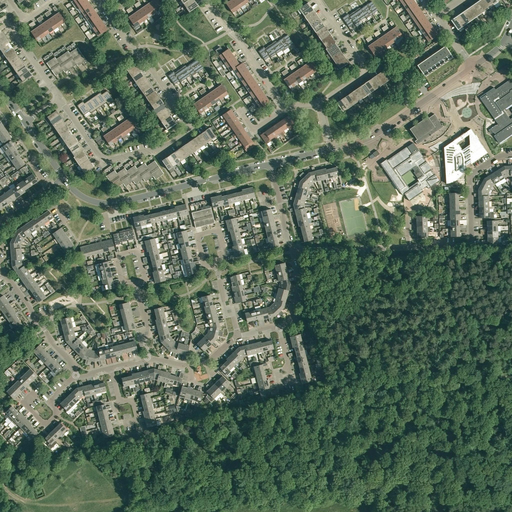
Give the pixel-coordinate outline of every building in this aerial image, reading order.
[(86,0),(82,0),(76,4),(74,6),(77,10),(79,8),(88,2),(86,0)] [(159,10),(163,8),(158,0),(154,0),(153,1),(159,10)] [(189,0),(183,4),(186,8),(195,2),(193,0),(189,0)] [(235,0),(231,0),(230,1),(236,10),(240,7),(235,0)] [(412,0),(404,6),(407,10),(416,3),(413,0),(412,0)] [(491,8),(485,0),(481,0),(480,1),(487,11),(491,8)] [(155,13),(159,10),(153,1),(149,4),(155,13)] [(236,10),(230,1),(226,4),(232,13),(236,10)] [(371,1),(366,5),(372,14),(378,10),(371,1)] [(483,13),(487,11),(480,1),(476,4),(483,13)] [(91,6),(88,2),(79,8),(82,12),(91,6)] [(195,2),(186,8),(189,13),(198,6),(195,2)] [(299,9),(302,13),(311,7),(308,2),(299,9)] [(419,7),(416,3),(407,10),(409,14),(419,7)] [(149,4),(145,7),(151,16),(155,13),(149,4)] [(471,5),(472,7),(479,16),(483,13),(476,4),(472,7),(471,5)] [(366,18),(372,14),(366,5),(361,9),(360,9),(366,17),(366,18)] [(479,16),(472,7),(471,5),(472,7),(468,9),(467,8),(475,19),(479,16)] [(94,10),(91,6),(82,12),(85,16),(94,10)] [(147,19),(151,16),(145,7),(141,9),(147,19)] [(305,17),(314,11),(311,7),(302,13),(300,15),(303,18),(305,17)] [(409,14),(412,18),(421,11),(419,7),(409,14)] [(360,9),(361,9),(360,8),(354,11),(360,21),(366,17),(360,9)] [(467,8),(468,10),(464,12),(471,22),(475,19),(467,8)] [(147,19),(141,9),(137,12),(143,21),(147,19)] [(87,20),(97,14),(94,10),(85,16),(87,20)] [(317,15),(314,11),(305,17),(307,21),(317,15)] [(354,11),(349,15),(354,23),(355,24),(360,21),(354,11)] [(421,11),(412,18),(415,22),(424,15),(421,11)] [(59,12),(55,15),(62,25),(66,22),(59,12)] [(139,24),(143,21),(137,12),(133,15),(139,24)] [(467,24),(471,22),(464,12),(460,15),(467,24)] [(99,18),(97,14),(87,20),(90,24),(99,18)] [(348,27),(354,23),(349,15),(348,14),(342,18),(348,27)] [(55,15),(51,18),(58,27),(62,25),(55,15)] [(133,28),(139,24),(133,15),(130,17),(129,16),(127,16),(126,17),(133,28)] [(310,25),(319,18),(317,15),(307,21),(310,25)] [(415,22),(417,26),(427,19),(424,15),(415,22)] [(460,15),(456,18),(463,27),(467,24),(460,15)] [(58,27),(51,18),(47,21),(54,30),(58,27)] [(102,22),(99,18),(90,24),(93,28),(102,22)] [(310,25),(313,29),(322,22),(319,18),(310,25)] [(459,30),(463,27),(456,18),(452,21),(459,30)] [(417,26),(420,30),(429,23),(427,19),(417,26)] [(47,21),(43,24),(50,33),(54,30),(47,21)] [(105,26),(102,22),(93,28),(96,32),(105,26)] [(325,26),(322,22),(313,29),(316,33),(325,26)] [(423,34),(432,27),(429,23),(420,30),(423,34)] [(39,26),(46,36),(50,33),(43,24),(39,26)] [(39,26),(35,29),(42,39),(46,36),(39,26)] [(108,30),(105,26),(96,32),(98,36),(108,30)] [(318,37),(328,30),(325,26),(316,33),(318,37)] [(402,36),(396,27),(392,30),(398,39),(402,36)] [(423,34),(426,38),(435,31),(432,27),(423,34)] [(38,41),(42,39),(35,29),(31,32),(38,41)] [(330,34),(328,30),(318,37),(321,41),(330,34)] [(394,42),(398,39),(392,30),(388,33),(394,42)] [(428,42),(438,35),(435,31),(426,38),(428,42)] [(390,45),(394,42),(388,33),(384,35),(390,45)] [(333,38),(330,34),(321,41),(324,45),(333,38)] [(287,35),(282,39),(288,48),(294,44),(287,35)] [(380,38),(386,47),(390,45),(384,35),(380,38)] [(336,42),(333,38),(324,45),(327,48),(325,49),(336,42)] [(382,50),(386,47),(380,38),(376,41),(382,50)] [(282,39),(277,42),(276,42),(282,50),(281,50),(282,51),(288,48),(282,39)] [(10,43),(7,40),(0,44),(0,48),(1,50),(10,43)] [(276,41),(270,45),(276,54),(281,50),(282,50),(276,42),(277,42),(276,41)] [(382,50),(376,41),(372,44),(378,53),(382,50)] [(325,49),(328,53),(338,47),(335,43),(336,43),(336,42),(325,49)] [(1,50),(3,54),(13,47),(10,43),(1,50)] [(374,56),(378,53),(372,44),(368,47),(374,56)] [(271,58),(276,54),(270,45),(265,48),(270,56),(271,58)] [(445,46),(441,49),(447,58),(452,56),(445,46)] [(15,51),(13,47),(3,54),(6,58),(15,51)] [(264,60),(270,56),(265,48),(264,47),(258,51),(264,60)] [(340,51),(338,47),(328,53),(331,57),(340,51)] [(82,64),(87,61),(78,48),(73,51),(82,64)] [(219,56),(222,60),(231,53),(229,49),(219,56)] [(441,49),(437,52),(444,61),(447,58),(441,49)] [(6,58),(9,62),(18,55),(15,51),(6,58)] [(64,54),(73,67),(77,65),(69,54),(70,53),(68,51),(64,54)] [(73,51),(70,53),(69,54),(77,65),(78,67),(82,64),(73,51)] [(331,57),(334,61),(343,55),(340,51),(331,57)] [(437,52),(433,54),(440,64),(444,61),(437,52)] [(222,60),(225,64),(234,57),(231,53),(222,60)] [(64,54),(60,57),(69,70),(73,67),(64,54)] [(433,54),(429,57),(436,67),(440,64),(433,54)] [(12,66),(21,59),(18,55),(9,62),(12,66)] [(346,59),(343,55),(334,61),(336,65),(346,59)] [(65,73),(69,70),(60,57),(56,60),(64,71),(63,71),(65,73)] [(228,68),(237,61),(234,57),(225,64),(228,68)] [(429,57),(425,60),(432,69),(436,67),(429,57)] [(55,58),(51,60),(60,73),(63,71),(64,71),(56,60),(55,58)] [(12,66),(14,70),(24,63),(21,59),(12,66)] [(192,63),(198,72),(203,68),(197,59),(192,63)] [(339,69),(349,63),(346,59),(336,65),(339,69)] [(56,76),(60,73),(51,60),(47,63),(56,76)] [(312,60),(307,63),(314,73),(319,70),(312,60)] [(425,60),(421,63),(428,72),(432,69),(425,60)] [(230,72),(233,70),(240,65),(237,61),(228,68),(230,72)] [(24,63),(14,70),(17,74),(26,67),(24,63)] [(127,70),(130,74),(139,67),(136,63),(127,70)] [(186,67),(191,74),(191,75),(192,76),(198,72),(192,63),(186,67)] [(233,70),(236,74),(245,67),(242,63),(240,65),(233,70)] [(310,76),(314,73),(307,63),(304,66),(310,76)] [(421,63),(417,65),(424,75),(428,72),(421,63)] [(186,78),(191,75),(191,74),(186,67),(185,65),(180,69),(186,78)] [(304,66),(300,69),(306,78),(310,76),(304,66)] [(17,74),(20,77),(29,71),(26,67),(17,74)] [(142,71),(139,67),(130,74),(132,78),(142,71)] [(245,67),(236,74),(239,78),(248,71),(245,67)] [(180,82),(186,78),(180,69),(175,73),(174,73),(180,81),(179,81),(180,82)] [(302,81),(306,78),(300,69),(296,72),(302,81)] [(386,82),(391,79),(384,70),(380,73),(386,82)] [(29,71),(20,77),(23,82),(32,75),(29,71)] [(135,82),(144,75),(142,71),(132,78),(135,82)] [(239,78),(242,82),(251,75),(248,71),(239,78)] [(179,81),(180,81),(174,73),(175,73),(174,72),(168,76),(174,85),(179,81)] [(296,72),(292,74),(298,84),(302,81),(296,72)] [(383,85),(386,82),(380,73),(376,75),(383,85)] [(292,74),(288,77),(294,87),(298,84),(292,74)] [(147,79),(144,75),(135,82),(138,86),(147,79)] [(242,82),(244,86),(254,79),(251,75),(242,82)] [(379,87),(383,85),(376,75),(372,78),(379,87)] [(290,89),(294,87),(288,77),(284,80),(290,89)] [(368,81),(375,90),(379,87),(372,78),(368,81)] [(150,83),(147,79),(138,86),(140,90),(150,83)] [(254,79),(244,86),(247,90),(256,83),(254,79)] [(511,81),(510,80),(505,83),(496,90),(494,88),(488,92),(486,93),(487,94),(481,99),(498,124),(496,125),(491,129),(489,130),(491,133),(493,132),(494,133),(496,135),(494,136),(499,143),(511,134),(511,81)] [(371,93),(375,90),(368,81),(364,84),(371,93)] [(140,90),(143,94),(153,87),(150,83),(140,90)] [(247,90),(250,94),(259,87),(256,83),(247,90)] [(367,96),(371,93),(364,84),(360,86),(367,96)] [(224,97),(228,94),(222,85),(218,88),(224,97)] [(367,96),(360,86),(356,89),(363,98),(367,96)] [(155,91),(153,87),(143,94),(146,98),(155,91)] [(262,91),(259,87),(250,94),(251,95),(250,96),(251,98),(252,97),(253,98),(262,91)] [(220,100),(224,97),(218,88),(214,91),(220,100)] [(359,101),(363,98),(356,89),(352,92),(359,101)] [(111,96),(110,95),(107,91),(101,94),(101,95),(107,102),(106,102),(108,104),(114,100),(111,96)] [(155,91),(146,98),(149,102),(158,95),(155,91)] [(216,103),(220,100),(214,91),(210,93),(216,103)] [(253,98),(255,102),(265,95),(262,91),(253,98)] [(99,93),(98,94),(95,96),(101,106),(106,102),(107,102),(101,95),(101,94),(100,92),(99,93)] [(355,104),(359,101),(352,92),(348,95),(355,104)] [(212,106),(216,103),(210,93),(205,96),(212,106)] [(161,99),(158,95),(149,102),(151,106),(161,99)] [(255,102),(258,106),(267,99),(265,95),(255,102)] [(351,107),(355,104),(348,95),(345,97),(351,107)] [(89,100),(96,110),(101,106),(95,96),(94,97),(93,98),(89,100)] [(205,96),(201,99),(208,108),(212,106),(205,96)] [(345,97),(341,100),(347,109),(351,107),(345,97)] [(164,103),(161,99),(151,106),(154,109),(153,110),(163,104),(164,103)] [(204,111),(208,108),(201,99),(197,102),(204,111)] [(261,110),(270,103),(267,99),(258,106),(261,110)] [(89,111),(91,113),(96,110),(89,100),(88,101),(87,101),(84,103),(89,111)] [(343,112),(347,109),(341,100),(336,103),(343,112)] [(77,105),(84,115),(89,111),(84,103),(83,101),(79,104),(77,105)] [(193,104),(200,114),(204,111),(197,102),(193,104)] [(163,104),(153,110),(156,114),(165,108),(163,104)] [(168,112),(165,108),(156,114),(159,118),(168,112)] [(47,117),(50,121),(59,115),(56,110),(47,117)] [(221,119),(223,121),(225,119),(233,114),(230,110),(223,115),(224,117),(221,119)] [(171,116),(168,112),(159,118),(161,122),(171,116)] [(233,114),(225,119),(223,121),(224,122),(226,121),(228,123),(236,118),(233,114)] [(431,135),(432,134),(443,127),(434,114),(428,118),(427,117),(409,129),(417,140),(415,141),(417,144),(417,145),(430,136),(431,135)] [(62,119),(59,115),(50,121),(53,125),(62,119)] [(161,122),(164,126),(174,120),(171,116),(161,122)] [(284,119),(291,129),(293,127),(292,125),(294,124),(289,116),(284,119)] [(138,126),(132,117),(128,120),(134,129),(138,126)] [(228,129),(231,127),(239,122),(236,118),(228,123),(229,125),(227,127),(228,129)] [(53,125),(55,129),(65,123),(62,119),(53,125)] [(291,129),(284,119),(280,121),(286,129),(288,128),(290,130),(291,129)] [(128,120),(124,122),(130,132),(134,129),(128,120)] [(177,124),(174,120),(164,126),(167,130),(177,124)] [(282,132),(284,134),(285,136),(286,135),(285,133),(284,130),(286,129),(280,121),(276,124),(282,132)] [(120,125),(126,135),(130,132),(124,122),(120,125)] [(239,122),(231,127),(228,129),(229,130),(232,129),(234,131),(241,126),(239,122)] [(67,127),(65,123),(55,129),(58,133),(67,127)] [(282,132),(276,124),(273,127),(278,134),(280,133),(282,135),(284,134),(282,132)] [(120,125),(116,128),(122,137),(126,135),(120,125)] [(232,135),(234,137),(236,135),(244,130),(241,126),(234,131),(235,133),(232,135)] [(58,133),(61,137),(70,131),(67,127),(58,133)] [(273,127),(269,129),(276,140),(278,138),(276,136),(278,134),(273,127)] [(118,140),(122,137),(116,128),(112,131),(118,140)] [(216,137),(210,128),(205,131),(214,143),(218,139),(216,137)] [(270,140),(272,138),(274,141),(276,140),(269,129),(265,132),(270,140)] [(244,130),(236,135),(234,137),(235,138),(237,137),(239,139),(247,134),(244,130)] [(73,135),(70,131),(61,137),(64,141),(73,135)] [(112,131),(108,134),(114,143),(118,140),(112,131)] [(201,134),(208,143),(210,145),(214,143),(205,131),(201,134)] [(270,140),(265,132),(260,135),(267,144),(271,141),(270,140)] [(11,138),(8,133),(0,139),(1,141),(0,141),(0,142),(2,145),(3,143),(11,138)] [(114,143),(108,134),(104,136),(110,146),(114,143)] [(204,145),(208,143),(201,134),(198,136),(204,145)] [(239,145),(242,143),(250,137),(247,134),(239,139),(240,141),(238,143),(239,145)] [(64,141),(66,145),(76,139),(73,135),(64,141)] [(487,153),(478,139),(479,139),(476,135),(469,139),(469,145),(462,150),(456,141),(454,142),(445,148),(447,183),(446,183),(446,184),(449,183),(451,183),(452,182),(454,181),(455,181),(457,180),(458,179),(459,178),(460,176),(461,175),(462,174),(463,172),(464,171),(464,170),(465,168),(465,166),(466,165),(471,162),(486,152),(487,153)] [(200,148),(204,145),(198,136),(194,139),(200,148)] [(252,141),(250,137),(242,143),(239,145),(240,146),(243,144),(244,147),(245,147),(252,141)] [(76,139),(66,145),(69,149),(78,142),(76,139)] [(196,151),(200,148),(194,139),(190,142),(196,151)] [(5,152),(13,146),(11,143),(12,143),(11,141),(10,141),(2,147),(5,152)] [(255,146),(252,141),(245,147),(244,147),(243,148),(246,152),(255,146)] [(69,149),(72,153),(81,146),(78,142),(69,149)] [(190,142),(186,144),(192,154),(196,151),(190,142)] [(188,156),(192,154),(186,144),(182,147),(188,156)] [(428,172),(423,175),(422,173),(421,173),(422,175),(417,179),(418,181),(409,187),(402,176),(416,166),(417,168),(418,167),(426,162),(422,157),(423,157),(422,156),(422,157),(420,154),(418,151),(418,150),(415,152),(410,145),(404,149),(404,148),(393,157),(388,161),(386,159),(380,164),(399,191),(402,195),(404,194),(409,201),(423,191),(421,189),(426,186),(428,189),(431,187),(437,183),(439,181),(437,178),(435,175),(435,174),(434,175),(431,170),(428,172)] [(16,150),(13,146),(5,152),(8,156),(16,150)] [(81,146),(72,153),(75,157),(83,151),(84,151),(81,146)] [(188,156),(182,147),(178,150),(184,159),(188,156)] [(8,156),(11,160),(18,156),(19,155),(16,150),(8,156)] [(180,162),(184,159),(178,150),(174,152),(180,162)] [(74,158),(76,162),(86,155),(83,151),(75,157),(74,158)] [(176,165),(180,162),(174,152),(170,155),(176,165)] [(76,162),(79,165),(88,159),(86,155),(76,162)] [(176,165),(170,155),(166,158),(172,167),(176,165)] [(21,160),(18,156),(11,160),(14,165),(21,160)] [(168,170),(172,167),(166,158),(162,161),(168,170)] [(79,165),(82,169),(91,163),(88,159),(79,165)] [(24,165),(21,160),(14,165),(18,169),(24,165)] [(151,164),(160,176),(164,174),(155,161),(151,164)] [(418,167),(422,173),(423,175),(428,172),(431,170),(432,169),(431,169),(428,165),(426,162),(426,161),(426,162),(418,167)] [(91,163),(82,169),(85,173),(94,167),(91,163)] [(149,179),(153,176),(147,166),(145,163),(141,166),(149,179)] [(155,179),(160,176),(151,164),(147,166),(153,176),(155,179)] [(505,178),(508,176),(504,166),(501,168),(499,164),(497,166),(499,170),(505,178)] [(139,181),(143,179),(137,169),(134,166),(130,168),(139,181)] [(145,182),(149,179),(141,166),(137,169),(143,179),(145,182)] [(130,184),(133,181),(126,171),(127,171),(125,168),(121,171),(130,184)] [(139,181),(130,168),(127,171),(126,171),(133,181),(135,184),(139,181)] [(320,170),(322,179),(325,179),(327,183),(329,183),(328,178),(326,170),(325,169),(320,170)] [(119,186),(123,184),(123,183),(117,173),(115,170),(110,173),(119,186)] [(505,178),(499,170),(495,173),(500,181),(505,178)] [(121,171),(117,173),(123,183),(123,184),(125,187),(130,184),(121,171)] [(492,186),(495,184),(490,175),(488,171),(486,173),(488,177),(485,179),(492,186)] [(315,172),(309,173),(314,182),(317,181),(315,172)] [(106,176),(115,189),(119,186),(110,173),(106,176)] [(304,177),(311,184),(314,182),(309,173),(304,177)] [(495,184),(500,181),(495,173),(490,175),(495,184)] [(33,184),(38,181),(33,174),(28,177),(33,184)] [(29,187),(33,184),(28,177),(24,180),(29,187)] [(304,177),(300,182),(308,187),(311,184),(304,177)] [(479,180),(478,182),(490,189),(492,186),(485,179),(483,182),(479,180)] [(25,190),(29,187),(24,180),(20,183),(25,190)] [(300,182),(298,188),(307,190),(308,187),(300,182)] [(488,192),(490,189),(478,182),(477,184),(481,187),(479,190),(488,192)] [(25,191),(25,190),(20,183),(15,187),(21,194),(25,191)] [(16,198),(21,194),(15,187),(11,190),(16,198)] [(244,200),(250,198),(247,189),(244,190),(244,188),(242,189),(242,190),(242,191),(244,200)] [(253,188),(247,189),(250,198),(253,197),(254,202),(256,202),(255,197),(253,188)] [(11,190),(6,193),(12,201),(16,198),(11,190)] [(7,204),(12,201),(6,193),(2,196),(7,204)] [(221,195),(216,197),(218,206),(221,205),(222,210),(225,209),(224,208),(223,205),(222,197),(221,195)] [(221,195),(222,197),(223,205),(224,208),(229,207),(228,204),(227,195),(224,196),(224,195),(221,195)] [(8,205),(7,204),(2,196),(0,197),(0,202),(3,207),(5,205),(6,206),(8,205)] [(182,215),(180,206),(175,207),(175,208),(177,216),(180,216),(182,220),(184,220),(182,215)] [(211,208),(206,209),(210,224),(211,224),(211,223),(214,222),(211,208)] [(49,220),(53,217),(49,210),(48,211),(47,209),(45,211),(46,212),(44,214),(49,220)] [(206,209),(201,210),(205,225),(207,225),(206,224),(209,224),(210,224),(206,209)] [(201,210),(196,212),(200,227),(202,226),(204,225),(205,225),(201,210)] [(200,227),(196,212),(192,213),(195,228),(197,227),(200,226),(200,227)] [(39,217),(44,224),(49,220),(44,214),(39,217)] [(44,224),(39,217),(35,220),(40,227),(44,224)] [(40,227),(35,220),(35,219),(30,222),(35,230),(40,227)] [(25,225),(31,233),(35,230),(30,222),(25,225)] [(313,222),(308,224),(300,226),(302,231),(310,229),(309,226),(314,225),(313,222)] [(21,228),(26,236),(31,233),(25,225),(21,228)] [(16,232),(23,238),(26,236),(21,228),(16,232)] [(56,238),(64,232),(61,228),(53,233),(56,238)] [(126,230),(125,230),(128,240),(135,239),(132,228),(129,229),(126,230)] [(176,233),(178,238),(187,236),(186,233),(191,231),(190,229),(186,230),(176,233)] [(122,242),(128,240),(125,230),(122,231),(119,231),(119,233),(122,242)] [(23,238),(16,232),(13,237),(22,241),(23,238)] [(67,237),(64,232),(56,238),(59,242),(67,237)] [(113,234),(115,245),(122,243),(122,242),(119,233),(116,234),(113,234)] [(70,241),(67,237),(59,242),(62,247),(70,241)] [(62,247),(65,251),(73,246),(70,241),(62,247)] [(245,255),(243,249),(234,252),(235,255),(230,256),(231,258),(235,257),(245,255)] [(98,264),(100,269),(109,267),(108,264),(113,263),(112,260),(107,262),(107,261),(98,264)] [(16,271),(24,266),(22,263),(12,266),(16,271)] [(24,266),(16,271),(19,276),(27,270),(24,266)] [(22,280),(30,275),(27,270),(19,276),(22,280)] [(279,281),(288,279),(287,273),(278,276),(278,279),(274,280),(274,282),(279,281)] [(30,275),(22,280),(21,281),(22,283),(24,282),(25,285),(33,279),(30,275)] [(28,289),(36,283),(33,279),(25,285),(28,289)] [(39,288),(36,283),(28,289),(29,289),(30,289),(32,293),(39,288)] [(36,297),(42,292),(39,288),(32,293),(36,297)] [(39,302),(46,297),(42,292),(36,297),(39,302)] [(283,307),(284,304),(285,301),(276,299),(275,302),(283,307)] [(9,304),(6,300),(0,304),(0,307),(1,310),(9,304)] [(9,304),(1,310),(5,314),(12,309),(11,306),(15,303),(13,301),(9,304)] [(275,302),(272,305),(279,312),(283,307),(275,302)] [(213,305),(205,307),(206,313),(215,310),(214,307),(219,306),(219,304),(214,305),(213,305)] [(272,305),(270,307),(274,316),(279,312),(272,305)] [(268,317),(274,316),(270,307),(266,308),(268,317)] [(15,313),(12,309),(5,314),(8,319),(15,313)] [(250,312),(245,313),(245,310),(243,311),(243,314),(245,314),(247,322),(252,320),(250,312)] [(15,313),(8,319),(11,323),(18,318),(15,314),(16,313),(15,313)] [(21,323),(18,318),(11,323),(14,327),(21,323)] [(17,332),(24,327),(21,323),(14,327),(17,332)] [(209,330),(208,334),(216,339),(218,333),(209,330)] [(292,342),(301,340),(300,337),(307,335),(307,332),(299,334),(290,336),(292,342)] [(74,333),(65,335),(66,341),(75,336),(74,333)] [(170,337),(169,333),(160,336),(155,337),(156,339),(160,338),(161,342),(170,337)] [(216,339),(208,334),(205,337),(212,343),(216,339)] [(77,339),(75,336),(66,341),(71,346),(77,339)] [(79,337),(77,339),(71,346),(74,350),(81,343),(83,341),(79,337)] [(172,340),(170,337),(161,342),(166,346),(172,340)] [(205,337),(201,340),(208,347),(212,343),(205,337)] [(166,346),(170,351),(175,342),(172,340),(166,346)] [(208,347),(201,340),(197,344),(204,351),(208,347)] [(179,343),(175,342),(170,351),(176,352),(179,343)] [(262,356),(264,356),(263,351),(261,342),(255,343),(258,352),(261,352),(262,356)] [(81,343),(74,350),(78,354),(85,347),(81,343)] [(103,349),(106,358),(111,357),(109,348),(106,349),(105,344),(102,345),(103,349)] [(39,345),(33,351),(37,355),(43,349),(39,345)] [(189,346),(184,345),(181,354),(186,355),(189,346)] [(245,346),(239,347),(244,356),(247,355),(245,346)] [(88,349),(85,347),(78,354),(82,358),(88,349)] [(241,359),(244,356),(239,347),(234,352),(241,359)] [(47,353),(43,349),(37,355),(41,359),(47,353)] [(91,350),(88,349),(82,358),(88,360),(91,350)] [(234,352),(230,356),(237,362),(241,359),(234,352)] [(51,357),(47,353),(41,359),(45,363),(51,357)] [(233,366),(237,362),(230,356),(227,359),(233,366)] [(53,359),(51,357),(45,363),(48,366),(54,360),(55,359),(54,358),(53,359)] [(227,360),(223,364),(229,370),(233,366),(227,359),(226,359),(227,360)] [(48,366),(52,370),(58,364),(54,360),(48,366)] [(62,368),(58,364),(52,370),(56,374),(62,368)] [(231,372),(229,370),(223,364),(222,365),(222,366),(221,364),(217,368),(220,370),(221,369),(225,374),(227,376),(231,372)] [(30,369),(26,373),(33,380),(37,376),(30,369)] [(170,373),(165,372),(162,381),(165,382),(164,387),(166,387),(167,385),(168,383),(170,373)] [(31,381),(32,382),(34,381),(33,380),(26,373),(23,377),(29,383),(31,381)] [(223,376),(219,380),(225,387),(229,383),(223,376)] [(25,387),(29,383),(23,377),(19,380),(25,387)] [(217,382),(215,384),(221,391),(225,387),(219,380),(218,379),(216,381),(217,382)] [(15,384),(21,391),(25,387),(19,380),(15,384)] [(19,393),(21,391),(15,384),(11,388),(17,395),(21,398),(23,397),(19,393)] [(93,384),(88,385),(90,395),(93,394),(95,399),(97,398),(96,393),(93,384)] [(215,384),(211,388),(218,395),(220,392),(223,396),(225,394),(221,391),(215,384)] [(270,390),(269,385),(259,387),(260,390),(255,392),(256,394),(261,393),(270,390)] [(83,387),(77,388),(81,397),(85,396),(83,387)] [(190,389),(187,388),(184,397),(190,399),(192,390),(193,388),(190,387),(190,389)] [(7,392),(13,399),(17,395),(11,388),(7,392)] [(81,397),(77,388),(72,393),(79,399),(81,397)] [(218,395),(211,388),(207,392),(209,394),(206,397),(211,402),(214,399),(214,398),(218,395)] [(262,398),(271,396),(270,390),(261,393),(261,395),(258,396),(259,399),(262,398)] [(72,393),(68,396),(75,403),(79,399),(72,393)] [(137,402),(142,400),(150,398),(148,393),(140,395),(141,398),(136,399),(137,402)] [(71,407),(75,403),(68,396),(64,400),(71,407)] [(67,411),(71,407),(64,400),(60,404),(67,411)] [(6,419),(7,418),(16,410),(12,406),(6,412),(8,414),(5,417),(6,419)] [(7,418),(11,422),(19,413),(17,411),(18,410),(17,409),(16,410),(7,418)] [(20,413),(19,413),(11,422),(15,425),(17,423),(24,417),(20,413)] [(25,416),(24,417),(17,423),(21,427),(28,421),(26,418),(27,417),(25,416)] [(114,418),(110,420),(101,422),(102,427),(111,425),(110,422),(115,421),(114,418)] [(146,422),(147,427),(157,425),(156,422),(160,420),(160,418),(155,419),(155,420),(146,422)] [(21,434),(25,431),(31,425),(32,425),(28,421),(21,427),(23,429),(20,432),(20,433),(21,434)] [(57,427),(62,433),(64,434),(68,430),(69,428),(62,421),(61,423),(58,425),(55,422),(53,423),(55,425),(57,427)] [(34,429),(31,425),(25,431),(29,435),(34,429)] [(58,436),(62,433),(57,427),(53,430),(58,436)] [(38,433),(34,429),(29,435),(32,439),(38,433)] [(53,430),(49,434),(54,440),(58,436),(53,430)] [(54,440),(49,434),(46,437),(45,435),(43,433),(42,434),(43,436),(41,438),(44,441),(46,439),(49,443),(47,445),(51,449),(57,443),(54,440)]
